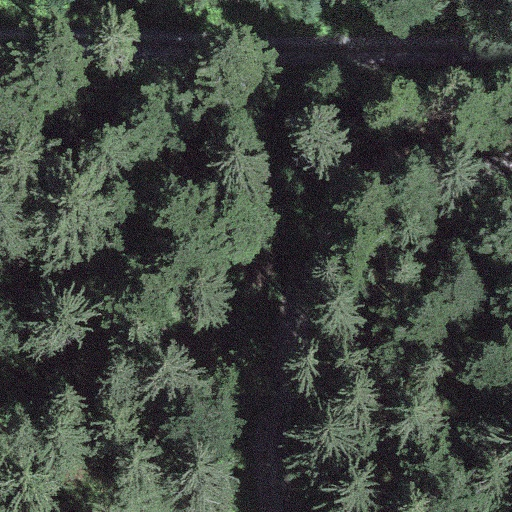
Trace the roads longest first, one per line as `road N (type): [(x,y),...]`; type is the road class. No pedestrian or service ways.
road 1 (track): [(511,41),(355,49),(0,42)]
road 2 (track): [(261,511),(263,433),(300,292),(336,214),(431,163),(511,159)]
